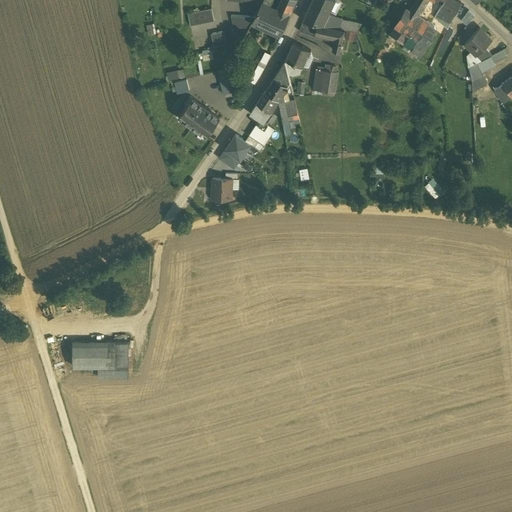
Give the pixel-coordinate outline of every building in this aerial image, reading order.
[(311,0),(303,20),(304,20),(317,23),(323,24),(332,6),(334,0),(311,0)] [(421,0),(415,0),(410,9),(415,12),(422,8),(425,2),(421,0)] [(461,3),(455,0),(444,0),(440,7),(454,15),(455,14),(461,3)] [(262,1),(262,2),(254,17),(252,22),(280,35),(290,14),(281,10),(270,5),(262,1)] [(293,6),(285,2),(281,10),(290,14),(293,6)] [(475,15),(461,3),(455,14),(466,25),(475,15)] [(345,12),(332,6),(323,24),(338,28),(342,19),(345,12)] [(406,7),(395,24),(410,34),(420,16),(415,12),(410,9),(406,7)] [(454,15),(440,7),(436,15),(450,22),(454,15)] [(212,8),(188,13),(190,25),(214,20),(212,8)] [(252,22),(254,17),(230,15),(232,27),(248,27),(252,22)] [(420,16),(410,34),(418,40),(429,22),(420,16)] [(349,21),(342,19),(338,28),(345,29),(349,21)] [(317,23),(304,20),(299,31),(314,36),(315,33),(317,23)] [(361,24),(349,21),(345,29),(356,32),(361,24)] [(408,47),(403,55),(415,63),(419,55),(421,56),(435,32),(434,26),(429,22),(418,40),(412,50),(408,47)] [(323,24),(317,23),(315,33),(329,36),(335,37),(333,49),(340,51),(345,29),(323,24)] [(395,24),(389,34),(396,39),(408,47),(412,50),(418,40),(410,34),(395,24)] [(480,28),(464,43),(476,55),(485,47),(492,40),(480,28)] [(223,31),(211,33),(214,46),(226,43),(223,31)] [(389,34),(380,48),(387,53),(396,39),(389,34)] [(310,50),(293,43),(286,59),(302,67),(308,55),(310,50)] [(485,47),(476,55),(482,61),(491,56),(493,55),(485,47)] [(493,55),(491,56),(494,62),(506,56),(503,50),(493,55)] [(265,52),(258,65),(263,68),(270,55),(265,52)] [(482,61),(471,66),(472,89),(487,82),(481,71),(495,64),(494,62),(491,56),(482,61)] [(286,59),(265,90),(279,99),(281,95),(286,88),(292,86),(289,76),(286,59)] [(302,67),(286,59),(289,76),(299,74),(302,67)] [(258,65),(255,71),(250,80),(255,83),(259,75),(263,68),(258,65)] [(184,68),(167,71),(168,79),(186,75),(184,68)] [(229,68),(217,71),(223,94),(235,91),(229,68)] [(316,69),(313,89),(334,92),(337,71),(325,69),(316,69)] [(511,75),(494,89),(494,90),(495,90),(503,101),(503,102),(511,96),(511,75)] [(186,79),(175,82),(178,93),(189,90),(186,79)] [(297,94),(304,95),(306,83),(299,81),(297,94)] [(279,99),(265,90),(257,102),(271,111),(279,99)] [(281,95),(279,99),(283,120),(288,119),(289,119),(288,114),(285,101),(283,97),(281,95)] [(192,97),(180,114),(185,117),(184,120),(201,132),(203,130),(208,134),(220,117),(207,108),(207,109),(204,107),(204,106),(192,97)] [(294,99),(285,101),(288,114),(297,112),(294,99)] [(271,111),(257,102),(251,112),(252,113),(259,118),(264,122),(271,111)] [(264,122),(259,118),(249,135),(264,145),(275,128),(264,122)] [(226,148),(241,158),(250,144),(245,140),(236,134),(226,148)] [(249,135),(245,140),(250,144),(260,151),(264,145),(249,135)] [(234,168),(241,158),(226,148),(220,157),(234,168)] [(384,166),(374,166),(374,177),(384,177),(384,166)] [(434,177),(425,185),(436,199),(446,191),(434,177)] [(225,178),(212,178),(212,198),(221,198),(222,199),(223,198),(232,199),(232,179),(225,178)] [(128,342),(73,342),(73,366),(98,366),(128,366),(128,342)] [(128,366),(98,366),(98,377),(128,376),(128,366)]
